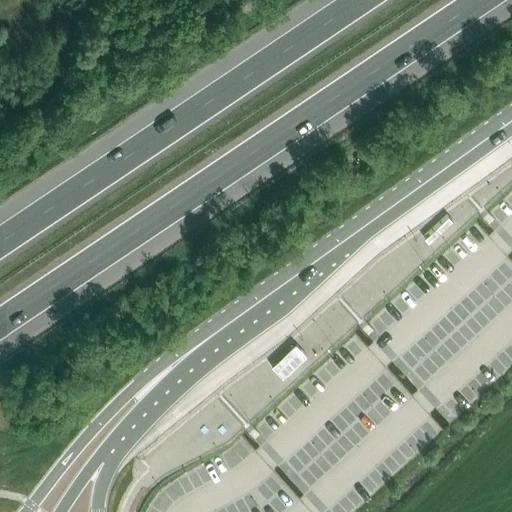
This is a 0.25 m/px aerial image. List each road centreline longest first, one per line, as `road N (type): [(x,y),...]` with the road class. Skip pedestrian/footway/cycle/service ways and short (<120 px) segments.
road 1 (motorway): [(0,324),(482,0)]
road 2 (motorway): [(361,0),(0,242)]
road 3 (primary): [(172,366),(511,120)]
road 4 (primary): [(172,366),(127,393),(26,511)]
